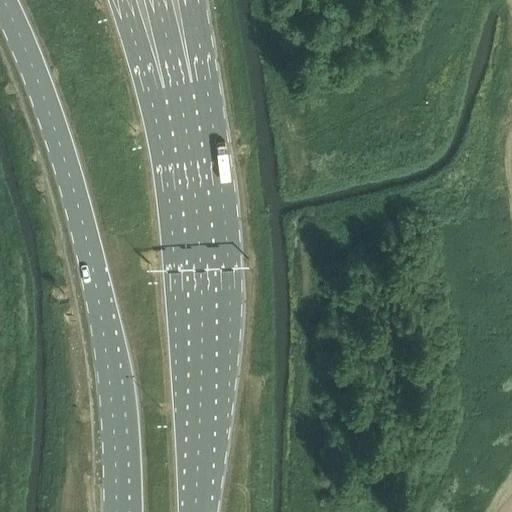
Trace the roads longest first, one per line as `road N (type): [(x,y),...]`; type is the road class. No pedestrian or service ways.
road 1 (primary): [(3,0),(56,146),(105,336),(116,511)]
road 2 (primary): [(198,511),(205,308),(178,91)]
